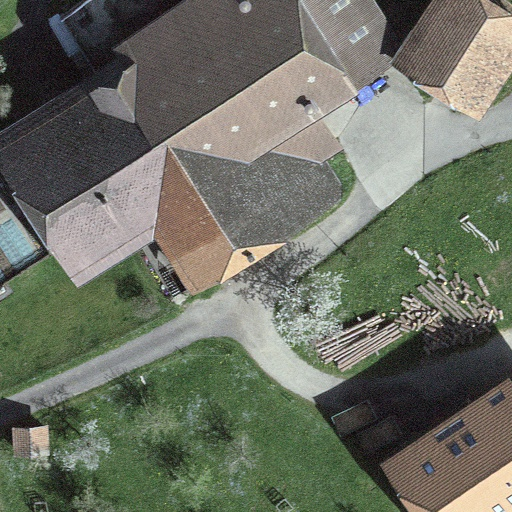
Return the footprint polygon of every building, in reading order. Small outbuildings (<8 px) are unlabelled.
[(138,65),(16,143),(82,247),(144,207),(196,289),(344,195),(318,154),(338,141),(311,99),(402,42),(375,0),(218,0),(132,55),(138,65)] [(511,19),(482,0),(446,0),(411,53),(478,98),(511,45),(511,19)] [(0,273),(39,253),(0,181),(0,273)] [(444,511),(486,511),(511,494),(511,386),(408,458),(444,511)] [(36,430),(9,433),(9,452),(36,452),(36,430)]
